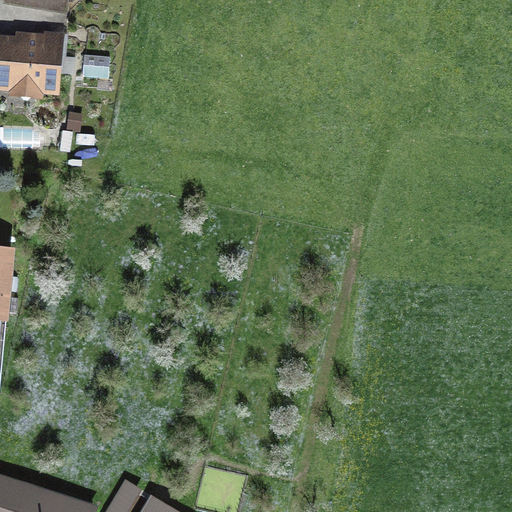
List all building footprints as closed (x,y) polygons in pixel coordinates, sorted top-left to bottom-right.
[(62,9),(63,0),(8,0),(8,1),(62,9)] [(2,43),(0,65),(0,85),(54,90),(58,48),(43,47),(44,38),(29,37),(28,45),(2,43)] [(84,55),(82,76),(108,79),(110,58),(84,55)] [(0,347),(9,257),(0,256),(0,347)] [(91,511),(92,511),(0,481),(0,511),(91,511)] [(170,511),(156,503),(150,511),(170,511)]
